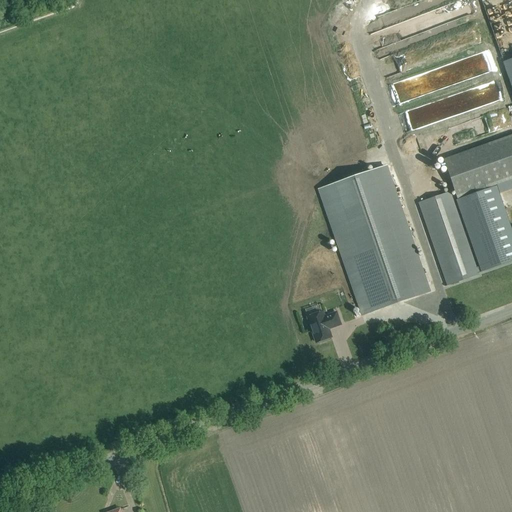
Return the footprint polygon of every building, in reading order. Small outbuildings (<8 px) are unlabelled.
[(511,59),(503,63),(511,88),(511,59)] [(387,77),(390,85),(423,73),(420,65),(387,77)] [(395,103),(395,113),(409,112),(408,102),(395,103)] [(511,135),(444,159),(457,199),(511,179),(511,135)] [(385,167),(319,190),(362,315),(428,292),(385,167)] [(447,286),(478,275),(461,226),(449,192),(419,203),(447,286)] [(482,240),(474,242),(484,271),(511,261),(511,231),(511,232),(503,209),(481,216),(476,201),(457,208),(467,236),(471,234),(479,232),(482,240)] [(471,234),(474,242),(482,240),(479,232),(471,234)] [(322,313),(307,318),(316,343),(331,338),(328,329),(340,325),(336,313),(324,318),(322,313)]
